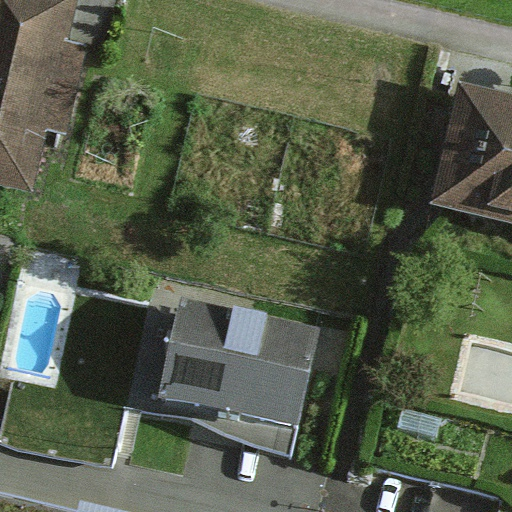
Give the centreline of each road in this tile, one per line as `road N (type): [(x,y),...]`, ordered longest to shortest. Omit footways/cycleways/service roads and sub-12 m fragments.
road 1 (residential): [(511,47),(298,0)]
road 2 (residential): [(173,511),(0,476)]
